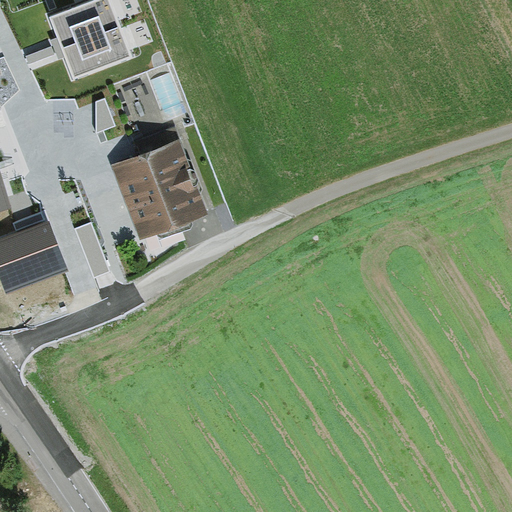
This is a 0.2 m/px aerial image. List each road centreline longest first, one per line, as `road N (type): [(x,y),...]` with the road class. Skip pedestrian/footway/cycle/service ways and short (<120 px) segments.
road 1 (track): [(239,232),(511,125)]
road 2 (secondary): [(91,511),(0,374)]
